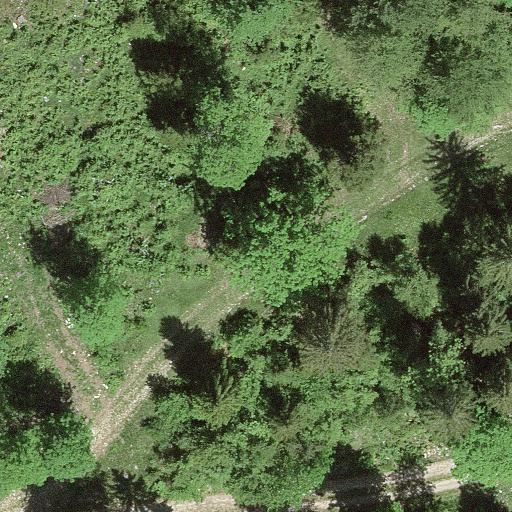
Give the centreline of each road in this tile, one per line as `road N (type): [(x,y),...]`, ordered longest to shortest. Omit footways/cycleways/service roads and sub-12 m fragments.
road 1 (track): [(511,115),(267,264),(13,511)]
road 2 (track): [(511,470),(224,511)]
